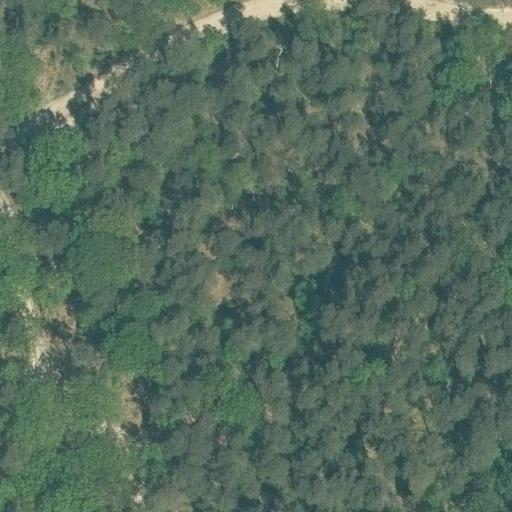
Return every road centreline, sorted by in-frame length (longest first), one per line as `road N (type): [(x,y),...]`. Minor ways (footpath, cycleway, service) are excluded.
road 1 (track): [(0,148),(195,36),(277,5),(318,0)]
road 2 (track): [(134,511),(132,457),(65,422),(38,380),(0,214)]
road 3 (track): [(379,0),(511,22)]
